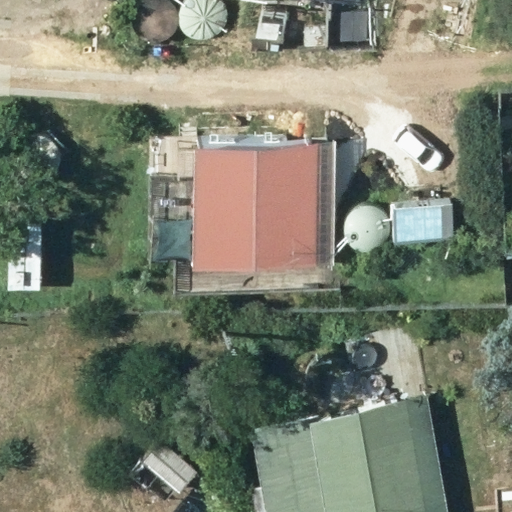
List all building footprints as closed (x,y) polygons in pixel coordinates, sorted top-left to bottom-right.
[(348,52),(381,50),(381,32),(347,34),(348,52)] [(185,154),(184,275),(311,278),(313,156),(185,154)] [(455,191),(392,187),(390,222),(453,225),(455,191)] [(46,213),(6,210),(2,281),(25,283),(24,295),(42,296),(46,213)] [(248,432),(261,511),(441,511),(424,403),(248,432)] [(127,482),(162,509),(173,494),(177,495),(193,474),(159,448),(142,470),(138,468),(127,482)]
